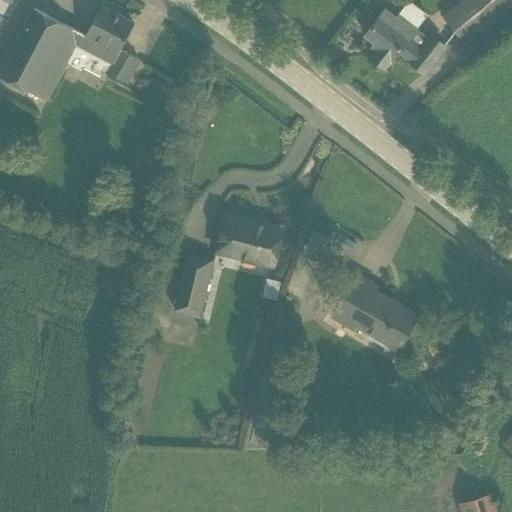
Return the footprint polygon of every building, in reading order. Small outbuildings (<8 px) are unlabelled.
[(511,0),(461,0),(457,4),(441,17),(465,45),(511,5),(511,0)] [(31,7),(0,67),(0,75),(41,96),(75,30),(31,7)] [(75,30),(41,96),(48,100),(66,65),(83,73),(86,67),(92,55),(107,62),(103,70),(105,72),(106,70),(127,82),(138,62),(119,51),(133,24),(101,7),(86,36),(75,30)] [(384,13),(377,21),(365,36),(380,48),(371,59),(384,69),(398,52),(409,61),(413,56),(416,59),(422,52),(433,39),(432,38),(429,42),(400,18),(396,23),(384,13)] [(413,56),(409,61),(411,62),(411,63),(424,73),(444,48),(433,39),(422,52),(416,59),(413,56)] [(224,217),(215,255),(273,268),(282,230),(224,217)] [(189,253),(175,310),(186,313),(186,314),(199,317),(213,259),(189,253)] [(356,275),(346,292),(331,318),(351,330),(353,326),(397,351),(417,316),(374,291),(377,287),(356,275)] [(272,324),(288,332),(297,315),(280,307),(272,324)] [(473,501),(461,505),(462,511),(498,511),(495,501),(475,507),(473,501)]
